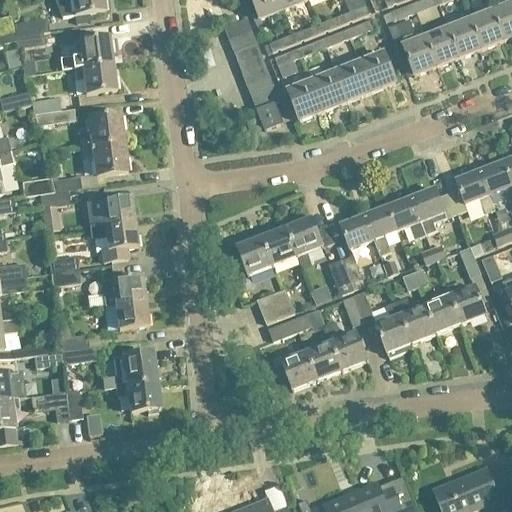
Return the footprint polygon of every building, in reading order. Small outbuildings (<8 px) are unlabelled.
[(106,15),(103,0),(55,0),(63,20),(75,18),(75,19),(106,15)] [(284,13),(279,0),(251,0),(260,22),(284,13)] [(308,3),(306,0),(279,0),(284,13),(308,3)] [(411,1),(410,0),(386,0),(385,1),(388,10),(411,1)] [(416,15),(439,7),(436,0),(430,0),(413,7),(416,15)] [(511,40),(511,6),(493,14),(505,43),(511,40)] [(416,15),(413,7),(390,16),(394,24),(416,15)] [(345,27),(369,17),(366,8),(342,18),(345,27)] [(505,43),(493,14),(471,23),(482,52),(505,43)] [(237,24),(234,18),(234,17),(228,20),(230,27),(237,24)] [(0,20),(0,34),(14,31),(13,28),(10,18),(0,20)] [(345,27),(342,18),(318,28),(321,36),(345,27)] [(14,31),(16,40),(44,36),(49,36),(47,23),(13,28),(14,31)] [(225,31),(231,45),(253,36),(248,23),(225,31)] [(367,35),(375,32),(372,23),(348,33),(351,41),(367,35)] [(438,70),(426,40),(419,43),(415,34),(410,23),(398,27),(389,31),(395,48),(398,54),(404,51),(415,79),(438,70)] [(482,52),(471,23),(449,32),(460,61),(482,52)] [(297,46),(321,36),(318,28),(294,37),(297,46)] [(0,47),(16,44),(16,40),(14,31),(0,34),(0,47)] [(460,61),(449,32),(426,40),(438,70),(460,61)] [(351,41),(348,33),(323,42),(327,51),(351,41)] [(46,48),(44,36),(16,40),(16,44),(19,52),(46,48)] [(258,50),(253,36),(231,45),(236,58),(258,50)] [(273,55),(297,46),(294,37),(269,47),(273,55)] [(113,67),(111,53),(110,40),(93,42),(78,44),(80,58),(60,61),(61,74),(75,72),(113,67)] [(303,60),(327,51),(323,42),(299,52),(303,60)] [(264,63),(258,50),(236,58),(241,72),(264,63)] [(278,70),(303,60),(299,52),(275,61),(278,70)] [(396,86),(384,56),(360,66),(371,95),(396,86)] [(33,63),(23,65),(25,79),(35,77),(33,63)] [(269,77),(264,63),(241,72),(246,86),(269,77)] [(336,75),(347,105),(371,95),(360,66),(348,70),(336,75)] [(75,72),(76,83),(84,82),(86,98),(101,96),(117,94),(115,80),(113,67),(75,72)] [(0,93),(16,89),(13,75),(0,77),(0,93)] [(347,105),(336,75),(312,85),(324,114),(334,110),(347,105)] [(274,91),(269,77),(246,86),(252,99),(274,91)] [(324,114),(312,85),(288,94),(299,124),(324,114)] [(274,91),(252,99),(257,113),(275,106),(279,104),(274,91)] [(32,108),(29,95),(0,102),(0,103),(3,115),(32,108)] [(32,105),(34,117),(60,114),(58,102),(32,105)] [(275,106),(257,113),(265,133),(283,127),(275,106)] [(74,112),(60,114),(34,117),(37,129),(76,124),(74,112)] [(82,151),(124,146),(120,116),(88,120),(91,141),(81,143),(82,151)] [(16,150),(13,140),(7,142),(9,152),(16,150)] [(6,141),(0,142),(0,156),(10,154),(9,152),(7,142),(6,141)] [(96,180),(128,175),(124,146),(82,151),(84,160),(93,158),(96,180)] [(10,154),(0,156),(0,198),(2,198),(0,188),(0,169),(15,166),(14,164),(13,164),(10,154)] [(511,185),(504,165),(492,169),(481,174),(490,198),(511,190),(511,185)] [(490,198),(481,174),(469,178),(457,183),(462,197),(466,208),(479,203),(485,217),(495,213),(489,199),(490,198)] [(80,180),(51,184),(54,196),(68,194),(82,192),(80,180)] [(24,200),(40,198),(54,196),(51,184),(50,182),(22,186),(24,200)] [(437,234),(434,226),(447,221),(441,205),(436,191),(425,196),(412,201),(427,238),(437,234)] [(42,212),(70,208),(68,194),(54,196),(40,198),(42,212)] [(135,225),(131,200),(101,205),(100,200),(88,202),(92,232),(96,231),(105,230),(135,225)] [(0,203),(0,217),(15,215),(13,201),(0,203)] [(412,201),(400,205),(388,210),(398,234),(410,230),(415,243),(427,238),(412,201)] [(375,244),(378,253),(381,260),(392,255),(386,239),(398,234),(388,210),(365,219),(375,244)] [(294,222),(296,227),(287,230),(303,273),(312,269),(307,257),(324,251),(310,216),(294,222)] [(365,219),(351,224),(341,228),(347,242),(351,253),(375,244),(365,219)] [(96,231),(92,232),(90,232),(91,242),(106,240),(108,254),(101,255),(102,267),(129,263),(128,252),(138,250),(135,225),(105,230),(96,231)] [(262,240),(274,270),(298,261),(302,273),(303,273),(287,230),(262,240)] [(499,250),(509,246),(504,234),(494,238),(496,243),(499,250)] [(274,270),(262,240),(250,245),(237,249),(249,280),(274,270)] [(442,248),(432,252),(436,264),(447,260),(442,248)] [(460,255),(471,282),(481,277),(471,251),(460,255)] [(427,268),(436,264),(432,252),(422,256),(427,268)] [(503,281),(494,258),(483,263),(492,286),(503,281)] [(354,259),(342,264),(354,294),(365,289),(354,259)] [(50,272),(51,277),(79,273),(77,260),(49,264),(50,272)] [(354,294),(342,264),(330,268),(342,299),(354,294)] [(399,276),(395,264),(389,266),(385,268),(389,280),(399,276)] [(0,284),(26,281),(24,266),(8,269),(0,269),(0,284)] [(81,287),(79,273),(51,277),(53,291),(81,287)] [(424,273),(414,277),(419,290),(429,286),(424,273)] [(410,294),(419,290),(414,277),(404,280),(410,294)] [(142,280),(102,285),(106,310),(116,309),(146,304),(142,280)] [(28,294),(26,281),(0,284),(0,297),(0,298),(28,294)] [(487,319),(475,289),(461,294),(457,286),(447,290),(450,298),(462,329),(487,319)] [(258,303),(263,315),(290,305),(286,293),(258,303)] [(365,296),(354,300),(364,326),(375,321),(365,296)] [(462,329),(450,298),(426,308),(438,339),(438,338),(462,329)] [(354,330),(364,326),(354,300),(344,304),(354,330)] [(438,339),(426,308),(411,314),(407,302),(397,306),(413,348),(438,339)] [(149,330),(147,316),(146,304),(116,309),(118,325),(120,334),(149,330)] [(295,316),(290,305),(263,315),(265,323),(267,327),(295,316)] [(413,348),(397,306),(386,310),(391,322),(376,328),(388,358),(389,358),(390,361),(406,355),(405,351),(413,348)] [(68,315),(59,317),(60,329),(70,328),(68,315)] [(308,318),(297,322),(301,334),(312,330),(308,318)] [(0,323),(0,325),(0,326),(0,364),(9,363),(8,353),(4,354),(2,337),(18,336),(16,322),(0,323)] [(274,345),(301,334),(297,322),(270,333),(274,345)] [(368,365),(357,335),(342,341),(335,325),(325,329),(331,345),(343,375),(368,365)] [(60,342),(62,356),(90,353),(88,339),(77,340),(65,342),(60,342)] [(307,354),(319,385),(343,375),(331,345),(307,354)] [(97,364),(95,352),(90,353),(62,356),(63,368),(97,364)] [(307,354),(282,364),(293,395),(319,385),(307,354)] [(63,368),(62,356),(40,359),(37,360),(22,362),(23,374),(63,368)] [(116,379),(102,381),(104,393),(116,391),(127,390),(127,388),(157,384),(153,356),(113,361),(116,379)] [(0,403),(11,402),(7,376),(0,376),(0,403)] [(158,412),(161,412),(157,384),(127,388),(127,390),(116,391),(117,400),(128,398),(131,416),(148,414),(148,418),(159,417),(158,412)] [(79,394),(67,396),(71,424),(83,422),(79,394)] [(71,424),(67,396),(53,398),(54,406),(55,413),(57,426),(65,425),(71,424)] [(53,398),(43,399),(45,414),(55,413),(54,406),(53,398)] [(0,449),(17,447),(12,414),(20,413),(18,401),(11,402),(0,403),(0,449)] [(71,449),(70,427),(50,427),(52,450),(71,449)] [(511,474),(505,478),(492,483),(487,472),(435,494),(442,511),(477,511),(499,504),(502,511),(511,506),(511,474)] [(326,511),(410,511),(408,504),(400,507),(394,492),(381,497),(378,491),(378,490),(377,487),(325,508),(326,511)] [(287,511),(287,510),(280,511),(272,511),(268,502),(243,511),(287,511)]
